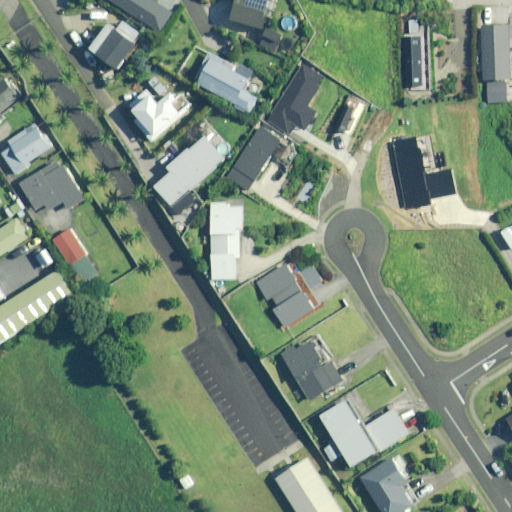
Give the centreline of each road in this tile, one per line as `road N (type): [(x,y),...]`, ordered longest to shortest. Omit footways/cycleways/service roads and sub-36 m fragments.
road 1 (residential): [(354,236),(363,279),(435,392)]
road 2 (residential): [(435,392),(511,510)]
